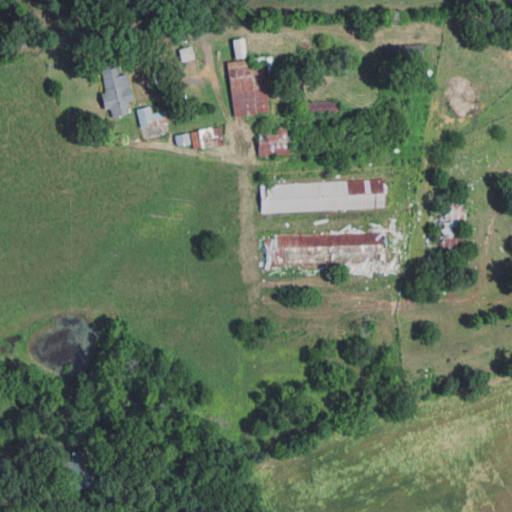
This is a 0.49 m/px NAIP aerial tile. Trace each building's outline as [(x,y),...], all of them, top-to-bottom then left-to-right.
[(180,24),(179,8),(199,7),(199,23),(180,24)] [(243,38),(246,58),(234,59),(231,39),(243,38)] [(385,57),(385,44),(422,43),(422,56),(385,57)] [(192,59),(189,47),(177,49),(179,62),(192,59)] [(111,116),(108,103),(103,104),(101,95),(105,94),(102,80),(104,79),(100,60),(113,57),(117,76),(126,74),(131,99),(125,100),(128,112),(111,116)] [(263,57),(264,63),(250,65),(249,59),(263,57)] [(232,116),(225,61),(247,59),(248,66),(262,64),(264,87),(258,88),(261,113),(232,116)] [(299,116),(298,102),(336,100),(337,114),(299,116)] [(139,127),(135,108),(149,105),(150,112),(165,109),(168,121),(139,127)] [(255,128),(381,121),(383,149),(257,155),(255,128)] [(189,131),(218,126),(222,143),(193,149),(189,131)] [(188,133),(190,144),(176,147),(174,135),(188,133)] [(259,212),(258,185),(384,179),(385,206),(259,212)] [(463,252),(433,251),(436,193),(465,194),(463,252)] [(262,269),(261,241),(386,235),(388,262),(262,269)] [(67,491),(57,456),(83,448),(93,483),(67,491)]
